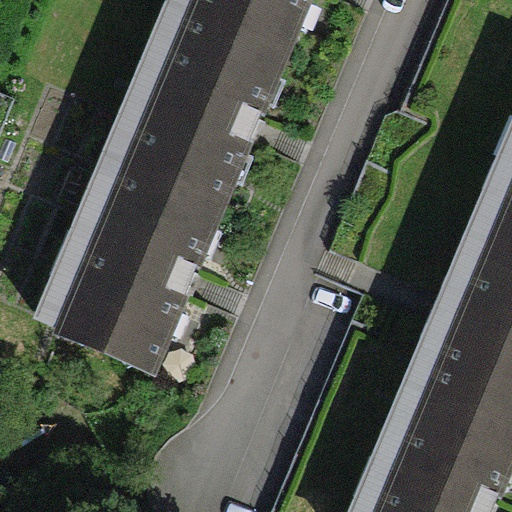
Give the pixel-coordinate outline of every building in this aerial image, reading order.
[(300,30),(227,0),(162,0),(104,143),(233,195),(300,30)] [(312,0),(227,0),(300,30),(312,0)] [(0,121),(13,87),(0,82),(0,121)] [(511,118),(348,511),(490,511),(511,459),(511,118)] [(233,195),(104,143),(37,309),(165,361),(233,195)]
